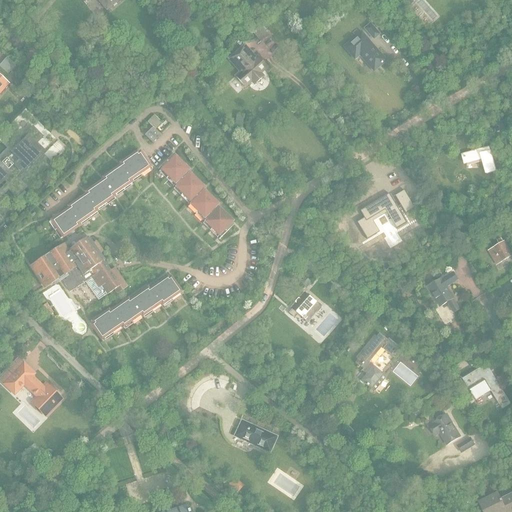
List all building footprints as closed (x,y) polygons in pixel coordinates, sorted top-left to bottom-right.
[(365,29),(373,38),(378,34),(369,25),(365,29)] [(251,31),(253,43),(263,42),(262,30),(251,31)] [(373,71),(385,61),(360,33),(344,47),(354,59),(359,54),(373,71)] [(257,57),(255,58),(244,45),(228,59),(239,72),(235,76),(244,87),(266,67),(257,57)] [(0,92),(8,83),(0,75),(0,92)] [(1,163),(0,163),(0,184),(10,175),(14,179),(10,184),(13,187),(8,193),(17,201),(52,165),(43,157),(33,166),(30,162),(41,150),(37,145),(44,138),(32,127),(23,136),(22,136),(20,139),(24,143),(13,152),(20,160),(12,167),(6,161),(2,165),(1,163)] [(13,134),(6,127),(0,133),(0,138),(5,143),(13,134)] [(144,135),(152,143),(160,135),(152,127),(144,135)] [(480,150),(461,155),(464,164),(482,158),(487,174),(495,171),(490,152),(481,154),(480,150)] [(139,152),(137,154),(136,152),(119,163),(120,165),(102,178),(103,180),(84,192),(86,194),(67,207),(68,208),(48,222),(59,239),(80,225),(80,226),(97,214),(96,212),(115,200),(114,198),(132,185),(131,183),(151,169),(139,152)] [(202,224),(218,240),(233,225),(231,223),(233,222),(216,206),(218,205),(202,189),(203,187),(187,172),(189,170),(172,154),(157,169),(159,171),(158,172),(173,188),(172,189),(188,205),(187,207),(203,223),(202,224)] [(501,165),(504,178),(511,175),(508,163),(501,165)] [(403,190),(394,195),(404,212),(413,207),(403,190)] [(363,217),(357,222),(366,239),(379,231),(373,221),(386,213),(395,228),(406,222),(387,192),(359,210),(363,217)] [(95,241),(92,244),(88,237),(67,251),(63,246),(32,267),(45,286),(60,276),(70,292),(85,282),(98,301),(114,290),(116,294),(126,287),(114,268),(109,271),(106,266),(107,265),(99,254),(102,252),(95,241)] [(503,242),(489,251),(497,265),(511,256),(503,242)] [(447,287),(458,280),(453,273),(442,279),(428,288),(440,307),(447,302),(454,313),(459,310),(453,299),(454,298),(447,287)] [(170,277),(168,278),(167,277),(148,290),(147,288),(129,301),(128,299),(109,312),(108,310),(91,322),(93,323),(90,325),(102,342),(123,328),(124,329),(142,317),(143,318),(162,306),(163,307),(182,294),(170,277)] [(303,284),(307,288),(312,282),(307,278),(303,284)] [(296,312),(308,322),(320,308),(303,293),(291,307),(292,308),(288,313),(292,316),(296,312)] [(40,307),(46,317),(53,313),(47,303),(40,307)] [(351,336),(359,342),(366,334),(358,328),(351,336)] [(392,358),(398,350),(378,334),(356,361),(364,367),(362,370),(366,374),(361,380),(374,391),(386,376),(369,362),(380,348),(382,349),(381,350),(392,358)] [(45,384),(42,388),(31,376),(33,374),(23,364),(4,384),(14,394),(23,384),(39,399),(34,405),(44,416),(61,399),(45,384)] [(489,372),(484,376),(480,369),(462,379),(475,401),(491,392),(501,409),(510,404),(496,381),(494,382),(492,379),(493,378),(489,372)] [(447,445),(460,437),(446,415),(433,423),(434,424),(429,427),(435,436),(439,433),(447,445)] [(234,437),(269,452),(276,437),(241,421),(234,437)] [(457,447),(461,453),(474,445),(470,439),(457,447)] [(511,511),(511,495),(501,501),(498,495),(480,504),(483,511),(511,511)]
